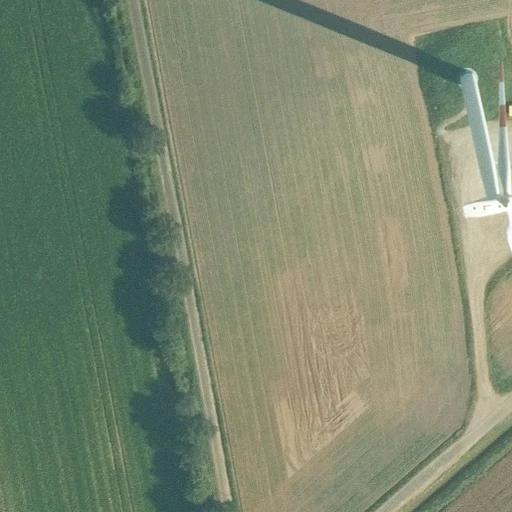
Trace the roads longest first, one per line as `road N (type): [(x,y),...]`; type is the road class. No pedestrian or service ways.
road 1 (track): [(227,511),(132,0)]
road 2 (track): [(500,407),(476,362),(481,169)]
road 3 (track): [(511,396),(381,511)]
